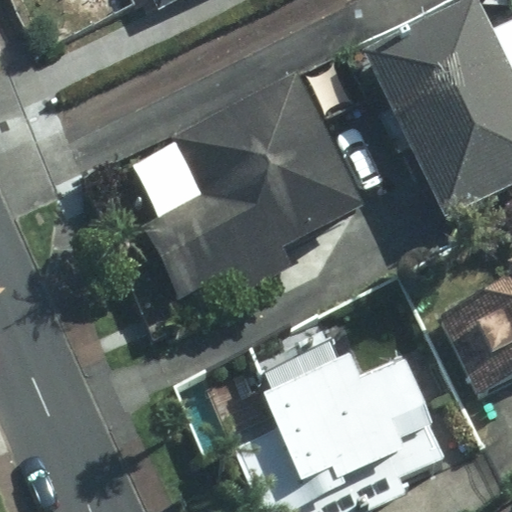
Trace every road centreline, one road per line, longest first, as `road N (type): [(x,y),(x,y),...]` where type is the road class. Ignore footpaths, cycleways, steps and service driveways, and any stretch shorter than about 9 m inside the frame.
road 1 (unknown): [(0,165),(346,0)]
road 2 (secondary): [(91,511),(0,323)]
